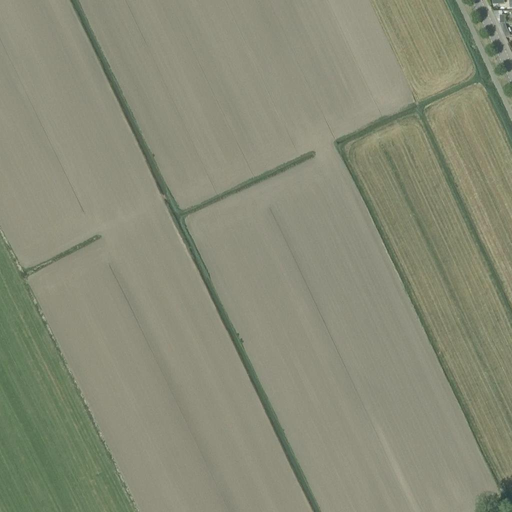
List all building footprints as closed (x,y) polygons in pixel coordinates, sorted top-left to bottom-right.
[(193,0),(198,9),(207,4),(205,0),(193,0)] [(368,0),(353,8),(357,17),(375,8),(371,0),(368,0)] [(379,41),(368,46),(374,58),(393,48),(385,31),(377,35),(379,41)] [(86,49),(74,55),(80,67),(83,74),(96,68),(92,59),(91,60),(86,49)] [(347,51),(338,55),(346,73),(347,73),(347,72),(355,68),(347,51)] [(338,55),(329,59),(337,77),(338,77),(346,73),(338,55)] [(329,59),(321,63),(329,81),(337,77),(337,78),(338,77),(337,77),(329,59)] [(62,60),(51,66),(60,85),(71,80),(68,73),(62,60)] [(321,63),(312,68),(320,85),(320,86),(321,85),(328,81),(329,81),(321,63)] [(52,71),(34,80),(39,91),(40,91),(58,83),(59,85),(60,85),(51,66),(50,66),(52,71)] [(312,68),(303,72),(311,89),(312,90),(320,86),(320,85),(312,68)] [(303,72),(295,76),(303,93),(311,89),(311,90),(312,90),(311,89),(303,72)] [(295,76),(286,80),(294,97),(294,98),(295,98),(295,97),(302,93),(303,93),(295,76)] [(286,80),(277,84),(286,102),(294,98),(294,97),(286,80)] [(277,84),(269,88),(277,106),(277,105),(285,102),(286,102),(277,84)] [(269,88),(260,92),(268,110),(269,110),(276,106),(277,106),(269,88)] [(414,91),(394,100),(400,112),(411,107),(413,112),(422,108),(414,91)] [(260,92),(251,97),(260,114),(260,115),(268,110),(260,92)] [(0,111),(12,106),(11,103),(12,102),(8,94),(0,97),(0,111)] [(93,96),(87,99),(92,110),(98,107),(93,96)] [(251,97),(242,101),(250,118),(259,114),(259,115),(260,115),(260,114),(251,97)] [(87,99),(81,102),(86,113),(92,110),(87,99)] [(12,106),(0,111),(0,133),(8,129),(5,123),(17,117),(17,116),(18,115),(15,108),(14,109),(12,106)] [(366,112),(365,112),(365,113),(373,130),(383,126),(375,109),(366,113),(366,112)] [(59,112),(52,115),(58,126),(64,123),(59,112)] [(365,112),(356,116),(357,117),(365,134),(373,130),(365,113),(365,112)] [(348,121),(356,138),(365,134),(357,117),(356,116),(356,117),(348,121)] [(339,124),(339,125),(347,142),(356,138),(348,121),(347,121),(340,125),(339,124)] [(120,123),(108,129),(114,141),(108,144),(114,155),(120,153),(118,148),(131,142),(127,133),(125,134),(120,123)] [(339,124),(330,128),(330,129),(339,146),(347,142),(339,125),(339,124)] [(322,133),(330,150),(339,146),(330,129),(330,128),(330,129),(322,133)] [(435,132),(417,141),(421,150),(439,142),(435,132)] [(313,136),(313,137),(321,154),(330,150),(322,133),(321,133),(314,137),(313,136)] [(85,140),(94,159),(105,154),(107,159),(114,155),(108,144),(102,147),(96,135),(95,135),(94,134),(87,137),(88,138),(85,140)] [(10,135),(0,139),(0,141),(2,147),(7,145),(12,156),(33,145),(28,136),(27,137),(26,135),(13,141),(10,135)] [(313,136),(304,140),(304,141),(312,158),(321,154),(313,137),(313,136)] [(81,140),(73,144),(79,158),(73,161),(78,172),(85,169),(83,165),(94,159),(85,140),(82,141),(81,140)] [(296,145),(304,162),(312,158),(304,141),(304,140),(304,141),(296,145)] [(439,142),(421,150),(425,159),(443,151),(443,150),(442,150),(439,142)] [(33,145),(12,156),(17,166),(13,168),(16,175),(27,170),(24,163),(37,157),(36,156),(38,155),(33,145)] [(287,148),(287,149),(295,166),(304,162),(296,145),(295,145),(287,149),(287,148)] [(287,148),(278,152),(278,153),(286,170),(295,166),(287,149),(287,148)] [(443,151),(425,159),(430,168),(447,159),(443,150),(443,151)] [(278,153),(269,157),(277,175),(286,170),(278,153),(278,152),(277,153),(278,153)] [(447,159),(430,168),(434,176),(451,168),(452,168),(451,167),(447,160),(448,159),(447,159)] [(451,168),(434,176),(438,185),(455,177),(456,177),(452,168),(451,168)] [(30,174),(18,179),(21,186),(26,184),(31,195),(50,186),(49,183),(51,182),(48,175),(46,176),(45,175),(33,181),(30,174)] [(50,186),(31,195),(36,206),(31,208),(35,215),(46,210),(43,203),(57,197),(53,188),(52,189),(50,186)] [(460,186),(443,194),(447,203),(465,195),(465,194),(464,195),(460,186)] [(465,195),(447,203),(451,212),(469,204),(465,195)] [(469,204),(451,212),(455,221),(473,213),(472,212),(469,204)] [(473,213),(455,221),(459,229),(477,221),(473,213)] [(477,221),(459,229),(464,238),(481,230),(477,221)] [(156,228),(150,231),(155,242),(161,239),(167,252),(179,247),(174,236),(175,235),(171,226),(158,232),(156,228)] [(481,230),(464,238),(468,247),(485,239),(481,230),(482,230),(481,230)] [(145,238),(134,243),(143,263),(144,263),(146,261),(147,263),(154,260),(153,258),(155,258),(149,245),(155,242),(150,231),(143,234),(145,238)] [(121,244),(115,247),(120,258),(126,255),(133,270),(141,266),(141,264),(143,263),(134,243),(123,248),(121,244)] [(77,264),(69,268),(75,281),(70,283),(73,289),(84,284),(82,278),(94,272),(89,260),(78,265),(77,264)] [(192,273),(180,278),(186,291),(180,294),(185,305),(192,302),(190,298),(203,292),(199,283),(197,284),(192,273)] [(157,289),(166,309),(177,304),(179,308),(185,305),(180,294),(174,297),(168,284),(167,285),(166,283),(159,286),(160,288),(157,289)] [(153,289),(145,293),(151,307),(145,310),(150,322),(157,318),(155,314),(166,309),(157,289),(154,291),(153,289)] [(88,294),(76,300),(80,306),(84,304),(89,315),(109,306),(107,303),(109,303),(105,294),(91,301),(88,294)] [(109,306),(89,315),(94,326),(90,328),(93,335),(104,330),(101,323),(114,317),(113,316),(115,315),(112,308),(110,309),(109,306)] [(511,306),(493,313),(497,324),(511,318),(511,306)] [(511,318),(497,324),(501,333),(511,328),(511,318)] [(511,328),(501,333),(504,342),(511,338),(511,328)] [(207,334),(200,337),(206,348),(212,345),(218,358),(229,352),(224,341),(226,340),(222,332),(209,338),(207,334)] [(453,332),(435,341),(439,351),(457,342),(453,332)] [(162,334),(153,339),(156,344),(165,340),(162,334)] [(196,344),(185,349),(195,369),(206,363),(200,351),(206,348),(200,337),(194,340),(196,344)] [(109,338),(97,343),(101,350),(105,348),(110,359),(131,348),(127,339),(125,339),(124,338),(112,344),(109,338)] [(457,342),(439,351),(444,360),(462,351),(457,342)] [(131,348),(110,359),(115,369),(111,371),(114,378),(126,373),(122,366),(135,360),(134,359),(136,358),(131,348)] [(168,361),(173,373),(192,364),(194,369),(195,369),(185,349),(186,352),(168,361)] [(462,351),(444,360),(448,368),(466,360),(462,351)] [(403,358),(384,365),(388,376),(406,369),(403,358)] [(466,360),(448,368),(452,377),(470,368),(466,360)] [(470,368),(452,377),(457,387),(475,379),(470,368)] [(406,369),(388,376),(391,385),(410,378),(406,369)] [(410,378),(391,385),(394,394),(413,387),(410,378)] [(131,381),(119,387),(122,393),(127,391),(133,404),(142,400),(141,398),(152,393),(146,381),(133,387),(131,381)] [(343,385),(325,393),(330,403),(348,395),(343,385)] [(413,387),(394,394),(398,403),(416,396),(413,387)] [(230,402),(224,405),(228,414),(234,411),(235,413),(255,404),(249,390),(240,394),(239,393),(232,397),(232,398),(229,399),(230,402)] [(348,395),(330,403),(334,412),(352,404),(348,395)] [(416,396),(398,403),(402,413),(420,407),(416,396)] [(200,406),(197,407),(206,427),(217,422),(217,421),(223,418),(219,410),(213,413),(208,401),(200,405),(200,406)] [(352,404),(334,412),(338,421),(356,412),(352,404)] [(190,423),(184,426),(188,435),(194,432),(195,432),(206,427),(197,407),(193,409),(193,408),(185,412),(190,423)] [(356,412),(338,421),(342,429),(360,421),(356,412)] [(360,421),(342,429),(347,440),(365,431),(360,421)] [(162,424),(149,430),(158,450),(172,443),(181,439),(178,433),(169,437),(168,435),(169,434),(165,426),(164,427),(162,424)] [(489,429),(484,432),(486,435),(489,434),(497,452),(507,447),(498,429),(491,433),(489,429)] [(486,435),(479,438),(488,456),(497,452),(489,434),(486,435)] [(471,438),(466,441),(468,444),(470,443),(479,461),(488,456),(479,438),(473,442),(471,438)] [(468,444),(461,447),(470,465),(479,461),(470,443),(468,444)] [(453,447),(448,450),(449,453),(452,452),(461,470),(470,465),(461,447),(454,451),(453,447)] [(449,453),(442,457),(451,475),(461,470),(452,452),(449,453)] [(423,461),(418,463),(420,466),(422,465),(429,484),(439,480),(432,462),(425,464),(423,461)] [(420,466),(413,469),(420,488),(429,484),(422,465),(420,466)] [(404,468),(399,470),(401,474),(403,473),(410,492),(420,488),(413,469),(406,472),(404,468)] [(265,476),(259,480),(263,485),(269,481),(276,491),(285,484),(274,469),(265,475),(265,476)] [(401,474),(394,477),(401,495),(410,492),(403,473),(401,474)] [(256,476),(245,484),(260,504),(271,495),(263,485),(259,480),(256,476)] [(385,476),(380,478),(382,481),(384,480),(391,499),(401,495),(394,477),(387,479),(385,476)] [(382,481),(374,484),(381,503),(391,499),(384,480),(382,481)] [(245,484),(235,492),(249,511),(260,504),(245,484)] [(235,492),(224,500),(233,511),(248,511),(249,511),(235,492)] [(233,511),(224,500),(213,508),(215,511),(233,511)]
